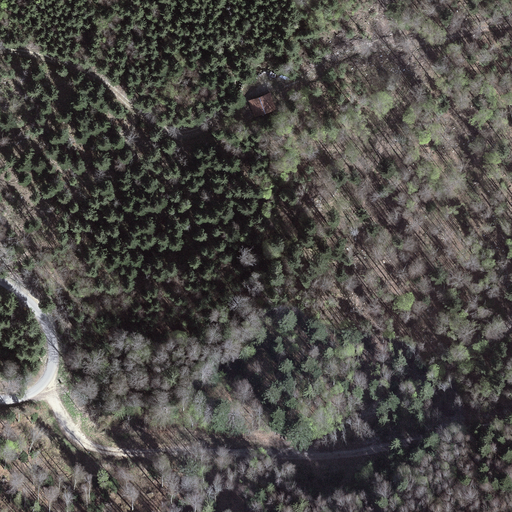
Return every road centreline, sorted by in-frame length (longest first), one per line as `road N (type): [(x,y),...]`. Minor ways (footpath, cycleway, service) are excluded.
road 1 (track): [(511,422),(335,454),(101,450),(73,436),(44,383)]
road 2 (track): [(0,50),(65,63),(183,134),(273,86)]
road 3 (track): [(290,452),(511,324)]
road 4 (track): [(511,19),(364,49),(273,86)]
road 5 (unclassified): [(0,400),(37,389),(54,357),(42,314),(0,279)]
